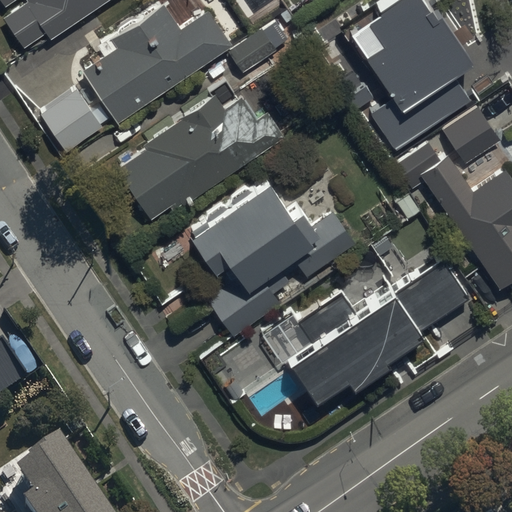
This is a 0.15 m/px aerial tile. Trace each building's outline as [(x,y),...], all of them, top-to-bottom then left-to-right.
[(47,32),(92,0),(15,0),(1,10),(22,40),(42,26),(47,32)] [(113,114),(227,36),(204,2),(176,21),(162,0),(145,0),(93,36),(100,46),(77,62),(113,114)] [(425,0),(367,0),(341,18),(389,87),(364,105),(390,142),(464,91),(444,61),(460,50),(425,0)] [(260,21),(225,44),(240,66),(274,42),(260,21)] [(170,200),(278,125),(262,102),(254,108),(239,86),(221,98),(209,82),(137,132),(141,138),(114,157),(147,206),(166,194),(170,200)] [(76,87),(41,110),(68,149),(103,126),(76,87)] [(475,100),(441,122),(463,156),(497,133),(475,100)] [(411,182),(425,172),(496,275),(511,264),(511,170),(503,157),(470,180),(445,143),(436,149),(427,135),(393,157),(411,182)] [(288,201),(264,168),(246,181),(243,176),(226,189),(228,192),(218,199),(215,195),(201,204),(206,210),(186,224),(222,274),(203,287),(230,325),(278,291),(271,281),(287,269),(282,263),(295,254),(304,265),(352,231),(330,202),(310,216),(296,196),(288,201)] [(282,361),(287,356),(290,360),(313,394),(346,371),(353,381),(387,357),(383,352),(419,327),(465,294),(441,259),(394,291),(390,285),(376,295),(370,286),(362,293),(368,300),(353,311),(337,289),(298,318),(289,307),(259,329),(282,361)] [(0,392),(21,378),(0,347),(0,392)] [(29,511),(105,511),(57,439),(13,468),(31,495),(22,501),(29,511)]
